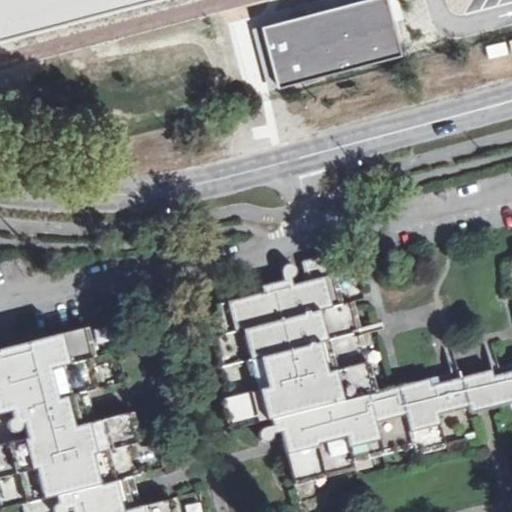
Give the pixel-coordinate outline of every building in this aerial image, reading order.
[(0,0),(0,36),(139,0),(0,0)] [(387,0),(364,0),(266,27),(283,85),(402,52),(387,0)] [(250,38),(102,70),(114,122),(237,95),(232,71),(257,66),(250,38)] [(266,73),(242,81),(247,96),(271,88),(266,73)] [(364,363),(349,303),(339,306),(331,275),(326,255),(300,262),(305,282),(291,285),(290,280),(294,276),(296,269),(292,265),(285,264),(281,267),(279,272),(281,278),(259,284),(261,292),(215,303),(222,332),(211,335),(225,396),(219,396),(227,431),(268,421),(273,420),(274,424),(266,426),(261,429),(260,435),(263,440),(269,441),(275,438),(273,430),(285,427),(290,449),(297,475),(346,464),(344,457),(416,440),(418,448),(440,442),(433,412),(469,403),(471,410),(486,406),(511,399),(511,363),(477,373),(457,378),(456,372),(372,393),(364,363)] [(0,511),(20,507),(20,511),(174,511),(171,497),(144,503),(131,506),(124,479),(142,475),(134,445),(139,444),(131,410),(94,418),(88,392),(96,390),(88,360),(94,359),(86,324),(63,330),(0,346),(0,511)]
